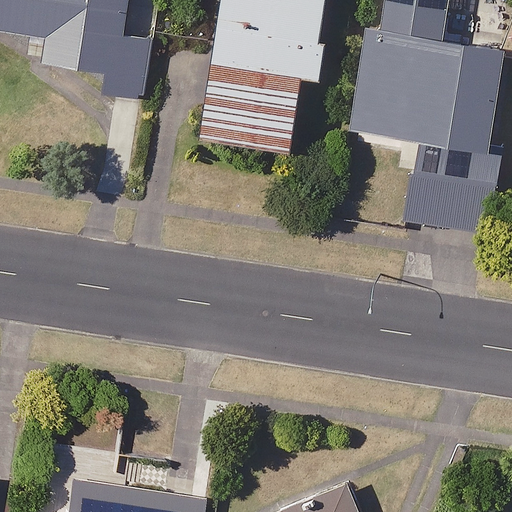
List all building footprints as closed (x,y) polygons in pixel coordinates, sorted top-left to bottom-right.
[(0,0),(0,18),(32,22),(30,50),(106,57),(104,84),(145,88),(150,28),(122,26),(124,0),(0,0)] [(322,0),(215,0),(199,117),(288,129),(299,57),(314,59),(322,0)] [(445,0),(381,0),(380,16),(364,14),(352,117),(492,133),(504,32),(443,25),(445,0)] [(502,149),(416,137),(405,212),(492,224),(502,149)] [(194,511),(198,488),(72,467),(64,511),(194,511)] [(358,511),(343,476),(284,501),(288,511),(358,511)]
